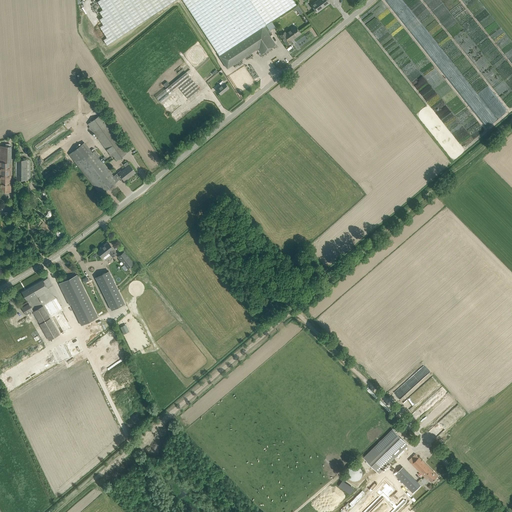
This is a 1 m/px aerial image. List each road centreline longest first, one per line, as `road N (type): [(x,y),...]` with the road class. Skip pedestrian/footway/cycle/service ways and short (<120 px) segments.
road 1 (unclassified): [(0,289),(137,193),(373,0)]
road 2 (track): [(293,309),(511,122)]
road 3 (track): [(293,309),(421,438)]
